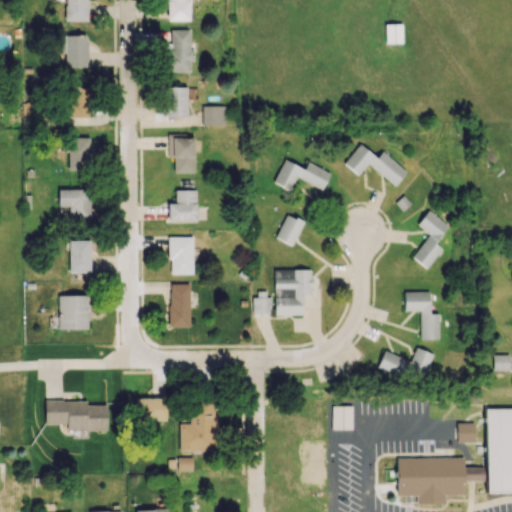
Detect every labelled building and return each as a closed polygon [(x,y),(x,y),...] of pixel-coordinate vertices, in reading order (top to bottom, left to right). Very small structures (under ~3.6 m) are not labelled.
[(64,0),(64,20),(85,20),(85,0),(64,0)] [(166,0),(167,20),(189,20),(188,0),(166,0)] [(384,43),(401,43),(401,24),(384,24),(384,43)] [(190,29),(169,29),(169,40),(164,40),(164,72),(190,72),(190,29)] [(64,67),(86,66),(85,34),(63,35),(64,67)] [(186,117),(186,86),(164,86),(165,117),(186,117)] [(70,117),(89,117),(88,87),(69,87),(70,117)] [(22,127),(44,127),(44,103),(22,103),(22,127)] [(224,125),(224,106),(201,106),(201,125),(224,125)] [(173,173),(194,172),(193,132),(167,133),(167,158),(173,158),(173,173)] [(67,170),(88,170),(88,137),(67,137),(67,170)] [(375,157),(358,143),(342,163),(357,175),(366,163),(394,185),(406,171),(381,151),(375,157)] [(272,182),(289,190),(295,177),(322,189),(330,172),(306,161),(303,169),(282,159),(272,182)] [(89,220),(88,188),(57,189),(58,206),(68,206),(68,221),(89,220)] [(195,189),(174,190),(174,203),(167,203),(167,221),(195,221),(195,189)] [(428,233),(411,257),(426,268),(441,248),(434,243),(447,225),(427,210),(416,225),(428,233)] [(290,246),(303,222),(286,213),(274,237),(290,246)] [(192,273),(191,236),(168,236),(168,274),(192,273)] [(67,272),(90,272),(89,240),(67,240),(67,272)] [(273,315),(301,314),(301,295),(310,295),(310,269),(273,269),(273,315)] [(189,326),(188,283),(167,283),(168,326),(189,326)] [(428,291),(403,291),(403,310),(419,310),(419,339),(438,338),(437,313),(428,313),(428,291)] [(58,329),(87,328),(87,295),(57,295),(58,329)] [(251,314),(269,314),(269,298),(252,297),(251,314)] [(432,354),(415,347),(409,361),(382,350),(375,368),(401,378),(403,372),(422,379),(432,354)] [(507,354),(491,354),(491,370),(507,370),(507,354)] [(164,421),(165,398),(135,398),(135,421),(164,421)] [(106,430),(105,404),(86,405),(86,400),(43,400),(44,423),(66,423),(66,430),(106,430)] [(178,423),(178,450),(213,451),(214,402),(189,402),(189,423),(178,423)] [(329,406),(329,432),(350,432),(349,406),(329,406)] [(511,407),(484,408),(484,467),(463,467),(463,457),(395,458),(395,495),(415,495),(415,503),(444,503),(444,495),(463,495),(463,481),(484,481),(484,493),(511,492),(511,407)] [(456,423),(456,442),(474,442),(474,422),(456,423)] [(191,456),(176,456),(177,471),(192,470),(191,456)]
